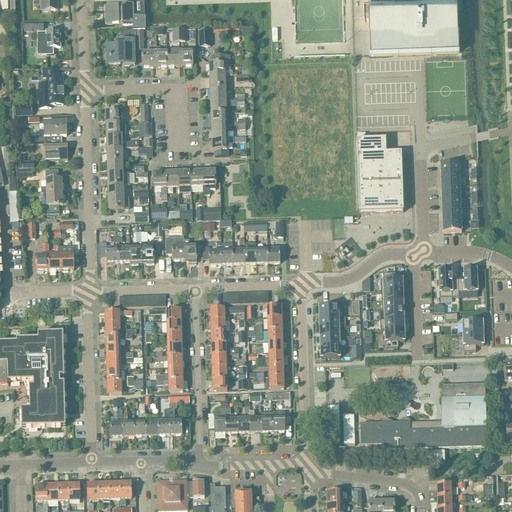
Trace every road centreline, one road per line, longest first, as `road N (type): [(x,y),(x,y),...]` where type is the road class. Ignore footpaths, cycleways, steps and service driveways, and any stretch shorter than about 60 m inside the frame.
road 1 (residential): [(87,292),(85,90)]
road 2 (residential): [(421,254),(420,147),(511,131)]
road 3 (residential): [(307,470),(300,283)]
road 4 (residential): [(195,463),(194,289)]
road 5 (residential): [(92,462),(87,292)]
road 6 (residential): [(182,147),(179,87),(85,90)]
road 7 (residential): [(420,511),(420,492),(411,485),(307,470)]
